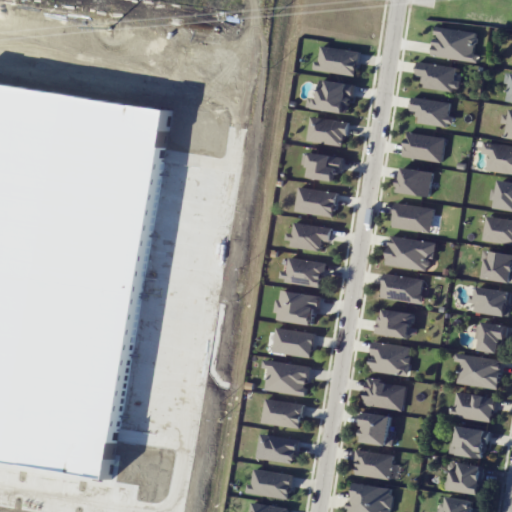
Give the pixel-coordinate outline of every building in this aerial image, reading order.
[(478,62),(479,54),(474,53),(477,32),(437,26),(433,55),(478,62)] [(360,50),(321,46),(319,61),(315,60),(314,70),(357,75),(360,50)] [(422,85),(458,92),(460,81),(454,79),(456,67),(418,60),(416,75),(423,76),(422,85)] [(316,108),(350,112),(354,83),(319,79),(316,108)] [(417,122),(453,126),(454,115),(449,115),(450,101),(412,96),(410,110),(418,111),(417,122)] [(307,141),(345,145),(347,120),(310,116),(307,141)] [(404,157),(442,161),(445,136),(406,132),(404,157)] [(486,170),(511,173),(511,144),(484,141),(482,153),(488,154),(486,170)] [(335,180),(336,170),(342,171),(344,156),(309,152),(307,177),(335,180)] [(399,192),(430,195),(433,171),(401,167),(399,192)] [(511,208),(511,180),(500,180),(497,207),(511,208)] [(295,210),(334,217),(338,193),(300,186),(295,210)] [(435,208),(396,202),(392,226),(431,232),(435,208)] [(483,240),(511,243),(511,218),(486,216),(483,240)] [(289,232),(288,246),(322,250),(323,241),(331,242),(332,226),(294,222),(293,232),(289,232)] [(437,242),(390,235),(387,264),(428,270),(430,257),(435,258),(437,242)] [(511,253),(486,250),(483,278),(511,282),(511,253)] [(322,287),(326,262),(289,256),(287,270),(281,269),(279,280),(322,287)] [(381,297),(421,303),(425,279),(385,272),(381,297)] [(475,312),(510,315),(511,291),(511,289),(477,286),(475,312)] [(313,324),(315,307),(320,308),(322,294),(282,290),(281,298),(278,298),(276,320),(313,324)] [(414,313),(384,308),(383,316),(378,316),(375,332),(409,338),(414,313)] [(481,350),(503,352),(506,324),(483,322),(481,350)] [(274,352),(313,356),(315,332),(276,328),(274,352)] [(370,369),(408,376),(413,347),(375,340),(370,369)] [(499,388),(502,358),(456,353),(456,361),(460,361),(458,383),(499,388)] [(266,389),(306,396),(311,366),(265,358),(263,367),(269,368),(266,389)] [(365,405),(404,410),(406,384),(368,379),(365,405)] [(451,415),(492,422),(496,397),(456,391),(451,415)] [(262,423),(302,427),(304,403),(265,399),(262,423)] [(390,445),(393,414),(364,412),(361,442),(390,445)] [(456,455),(485,458),(488,429),(459,426),(456,455)] [(298,438),(260,434),(257,458),(296,462),(298,438)] [(390,479),(394,455),(359,449),(355,473),(390,479)] [(486,466),(453,461),(448,489),(482,494),(486,466)] [(247,494),(291,497),(293,473),(254,469),(253,484),(248,484),(247,494)] [(354,502),(349,501),(347,511),(390,511),(393,487),(356,483),(354,502)] [(472,506),(473,500),(448,496),(445,511),(476,511),(477,507),(472,506)] [(287,511),(289,507),(252,502),(250,511),(287,511)]
